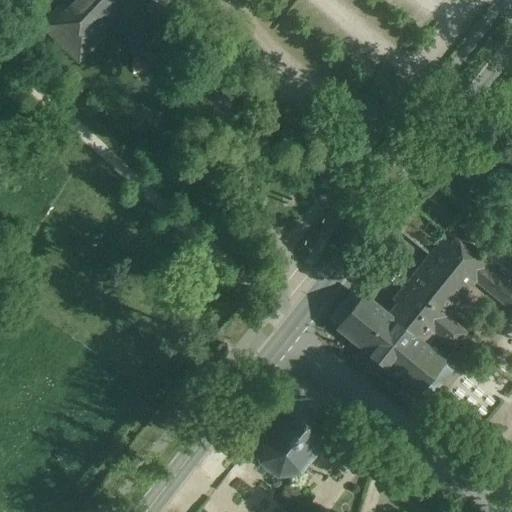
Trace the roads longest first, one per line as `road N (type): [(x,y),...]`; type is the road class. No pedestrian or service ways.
road 1 (tertiary): [(511,59),(282,345)]
road 2 (residential): [(282,345),(511,496)]
road 3 (tertiary): [(282,345),(145,511)]
